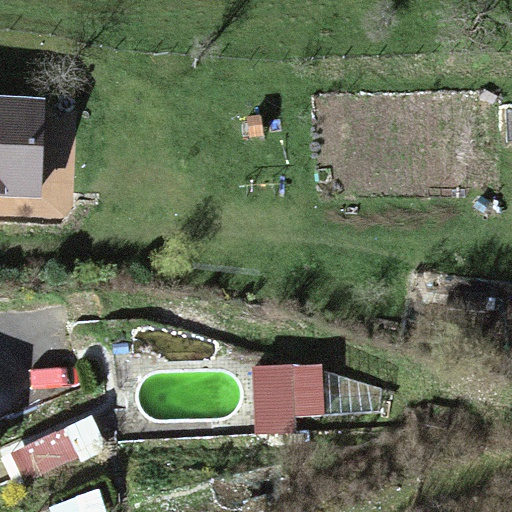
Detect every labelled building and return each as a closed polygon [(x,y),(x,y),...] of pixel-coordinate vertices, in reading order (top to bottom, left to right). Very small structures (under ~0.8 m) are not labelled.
[(0,188),(33,189),(35,101),(0,100),(0,188)] [(249,427),(319,425),(317,355),(247,357),(249,427)] [(27,362),(23,387),(71,394),(75,368),(27,362)] [(4,466),(15,491),(104,450),(92,425),(4,466)] [(98,511),(92,496),(51,511),(98,511)]
